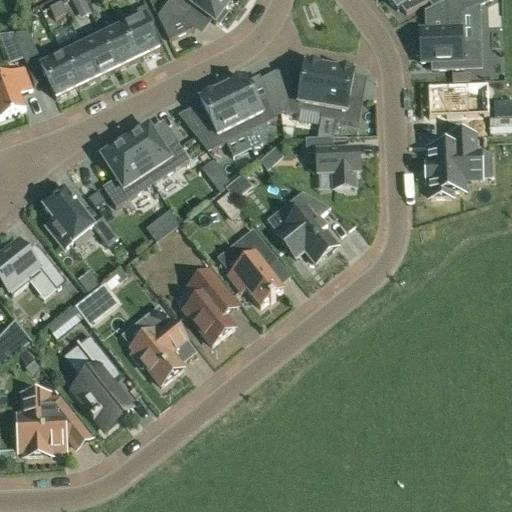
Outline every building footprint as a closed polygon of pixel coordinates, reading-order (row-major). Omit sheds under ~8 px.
[(77,11),(86,7),(83,0),(82,0),(73,4),(77,11)] [(224,13),(230,6),(221,0),(171,0),(168,5),(187,20),(194,10),(215,26),(216,24),(219,27),(227,16),(224,13)] [(386,0),(397,12),(400,9),(405,16),(428,5),(429,4),(425,0),(386,0)] [(453,0),(446,4),(447,24),(441,24),(441,32),(419,33),(420,44),(416,45),(416,58),(420,58),(421,65),(433,65),(433,73),(480,71),(479,44),(462,44),(461,18),(494,0),(453,0)] [(61,6),(50,11),(55,22),(66,16),(61,6)] [(144,21),(122,31),(137,63),(159,53),(144,21)] [(117,73),(137,63),(122,31),(103,40),(102,41),(117,73)] [(99,32),(79,41),(98,82),(117,73),(102,41),(103,40),(99,32)] [(79,91),(98,82),(79,41),(59,51),(79,91)] [(8,54),(19,50),(16,42),(5,46),(8,54)] [(56,102),(79,91),(59,51),(26,67),(34,88),(47,82),(56,102)] [(298,112),(321,116),(322,116),(330,72),(320,70),(307,68),(305,68),(301,93),(289,91),(285,115),(297,117),(298,112)] [(34,93),(25,70),(0,80),(0,120),(1,123),(27,113),(21,98),(34,93)] [(359,128),(363,104),(350,102),(354,76),(352,76),(339,73),(339,74),(330,72),(322,116),(321,116),(320,121),(359,128)] [(244,82),(222,93),(244,138),(277,121),(267,100),(256,105),(244,82)] [(491,119),(490,89),(430,91),(431,121),(491,119)] [(244,138),(222,93),(200,104),(211,127),(201,132),(211,154),(244,138)] [(134,139),(125,145),(152,187),(189,163),(176,143),(163,152),(149,130),(146,131),(144,128),(132,136),(134,139)] [(463,195),(463,183),(481,182),(480,156),(475,157),(474,139),(449,140),(450,152),(428,153),(430,201),(451,200),(451,195),(463,195)] [(330,141),(306,142),(306,157),(318,157),(319,177),(334,177),(334,193),(355,192),(354,176),(358,176),(357,154),(331,155),(330,141)] [(152,187),(125,145),(116,151),(114,148),(102,155),(104,158),(102,160),(116,182),(102,191),(115,211),(152,187)] [(65,252),(93,230),(65,195),(44,211),(55,224),(47,230),(65,252)] [(298,199),(275,217),(276,219),(279,217),(288,228),(285,230),(286,231),(278,238),(277,239),(295,262),(297,261),(305,254),(315,268),(338,249),(326,234),(327,234),(327,232),(325,234),(319,226),(320,225),(319,224),(318,225),(317,223),(298,199)] [(107,225),(95,235),(108,250),(119,241),(107,225)] [(231,251),(244,268),(228,280),(241,296),(246,292),(260,311),(269,304),(270,305),(275,302),(274,300),(283,293),(265,270),(276,262),(253,234),(231,251)] [(39,271),(56,293),(66,285),(36,248),(27,255),(19,245),(0,260),(0,285),(11,299),(31,284),(28,280),(39,271)] [(213,304),(225,295),(208,274),(188,290),(198,303),(184,315),(212,349),(235,331),(213,304)] [(105,287),(75,311),(91,332),(121,308),(105,287)] [(142,372),(145,369),(161,390),(183,372),(172,358),(187,346),(159,310),(142,323),(152,335),(131,352),(134,356),(131,358),(142,372)] [(0,370),(32,345),(15,324),(0,339),(0,370)] [(90,339),(78,349),(90,364),(86,368),(93,376),(72,393),(94,419),(91,421),(93,424),(96,422),(105,434),(131,414),(111,388),(122,379),(90,339)] [(28,369),(34,364),(26,354),(20,359),(28,369)] [(18,418),(19,456),(23,456),(23,460),(51,459),(51,455),(65,455),(64,437),(77,453),(91,442),(59,403),(48,403),(48,397),(22,398),(23,412),(22,412),(22,418),(18,418)]
